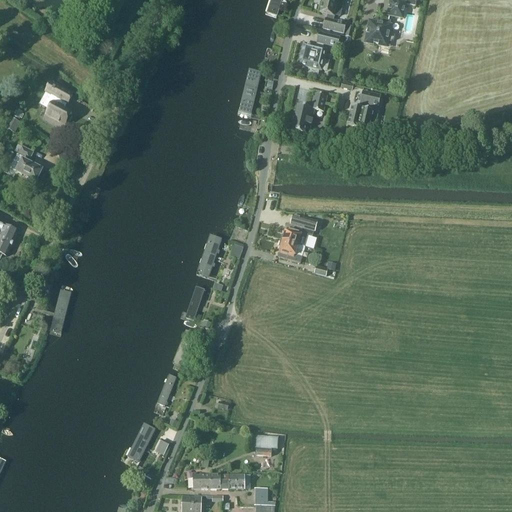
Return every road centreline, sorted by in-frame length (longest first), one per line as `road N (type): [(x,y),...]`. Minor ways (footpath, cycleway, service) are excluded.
road 1 (unclassified): [(149,511),(257,213),(299,0)]
road 2 (unclassified): [(0,345),(167,0)]
